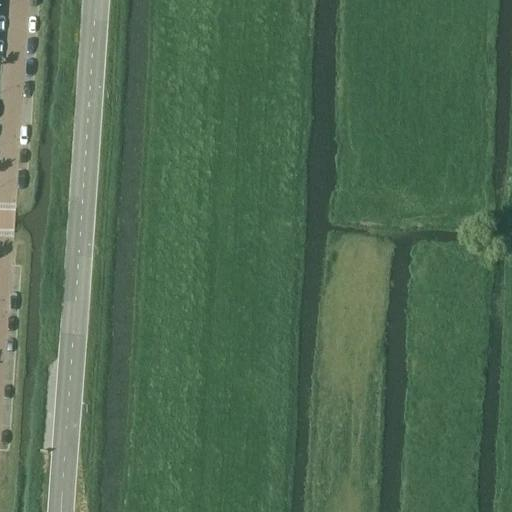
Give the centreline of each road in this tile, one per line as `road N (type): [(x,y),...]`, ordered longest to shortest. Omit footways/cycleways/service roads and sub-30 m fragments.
road 1 (tertiary): [(58,511),(96,0)]
road 2 (residential): [(22,0),(0,242)]
